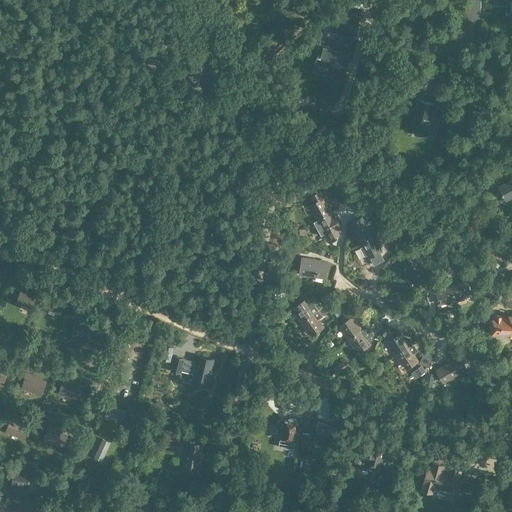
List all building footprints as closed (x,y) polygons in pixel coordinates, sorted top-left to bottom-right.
[(338,19),(335,29),(355,35),(358,25),(338,19)] [(335,68),(335,70),(345,73),(350,55),(324,48),(322,57),(319,56),(317,63),(335,68)] [(410,109),(405,127),(409,128),(408,129),(411,130),(411,131),(413,131),(422,133),(422,135),(427,136),(430,124),(428,124),(431,114),(439,116),(442,105),(440,105),(442,99),(445,100),(449,87),(436,83),(432,96),(434,97),(433,103),(417,98),(414,110),(410,109)] [(456,99),(469,102),(471,93),(459,89),(456,99)] [(304,180),(310,191),(317,187),(312,176),(304,180)] [(511,197),(511,179),(499,186),(507,200),(511,197)] [(314,212),(318,220),(331,213),(326,203),(328,202),(322,191),(310,197),(314,203),(312,205),(315,211),(314,212)] [(365,193),(359,201),(369,209),(375,200),(365,193)] [(395,210),(392,210),(389,212),(389,215),(391,217),(395,218),(397,215),(397,212),(395,210)] [(370,212),(350,222),(353,228),(350,230),(354,238),(356,237),(360,245),(374,237),(380,234),(381,233),(370,212)] [(337,228),(339,227),(331,213),(318,220),(325,232),(323,233),(328,242),(340,235),(337,228)] [(360,245),(358,245),(365,260),(381,251),(377,243),(385,239),(384,238),(394,233),(391,228),(381,233),(380,234),(374,237),(360,245)] [(409,276),(410,275),(414,282),(425,276),(411,247),(399,253),(403,260),(401,261),(409,276)] [(432,261),(441,271),(451,262),(443,252),(432,261)] [(302,258),(300,274),(326,278),(328,262),(302,258)] [(467,279),(451,284),(456,301),(464,299),(464,297),(471,295),(467,279)] [(427,280),(418,285),(422,291),(430,287),(427,280)] [(368,285),(361,281),(358,287),(365,291),(368,285)] [(448,303),(456,301),(451,284),(435,289),(440,304),(448,302),(448,303)] [(21,291),(16,304),(16,305),(16,304),(30,310),(29,310),(30,311),(35,297),(35,298),(21,292),(22,292),(21,291)] [(58,316),(57,316),(58,317),(64,303),(63,303),(63,304),(49,298),(50,298),(49,297),(44,311),(45,310),(58,316)] [(294,308),(298,315),(297,316),(302,323),(319,311),(318,310),(323,307),(319,302),(315,305),(313,303),(309,302),(307,304),(304,301),(294,308)] [(330,311),(334,318),(339,315),(335,308),(330,311)] [(323,327),(318,320),(323,316),(319,311),(302,323),(307,329),(308,328),(313,335),(323,327)] [(511,315),(494,316),(494,320),(491,320),(491,332),(492,332),(493,335),(497,335),(498,332),(511,332),(511,315)] [(344,332),(349,339),(361,331),(352,318),(341,325),(346,332),(344,332)] [(88,333),(89,333),(89,331),(91,325),(76,320),(72,332),(87,337),(88,333)] [(379,331),(385,337),(393,329),(387,323),(379,331)] [(354,346),(355,345),(359,352),(370,345),(361,331),(349,339),(354,346)] [(392,349),(396,355),(409,347),(401,334),(386,343),(391,350),(392,349)] [(401,363),(403,362),(407,368),(418,361),(409,347),(396,355),(401,363)] [(171,362),(172,355),(162,352),(160,359),(171,362)] [(465,371),(465,370),(471,366),(465,355),(451,362),(458,375),(465,371)] [(207,387),(214,360),(199,356),(197,363),(184,359),(174,356),(171,370),(181,373),(181,371),(194,374),(192,383),(207,387)] [(437,371),(443,382),(450,378),(451,380),(458,375),(451,362),(437,371)] [(343,370),(339,365),(334,368),(337,373),(343,370)] [(423,366),(414,371),(418,377),(426,372),(423,366)] [(37,376),(27,372),(22,387),(42,394),(46,381),(37,378),(37,376)] [(434,374),(427,373),(425,384),(432,385),(434,374)] [(59,392),(70,396),(79,399),(83,387),(74,383),(75,381),(64,378),(59,392)] [(126,412),(107,405),(104,413),(123,420),(126,412)] [(11,417),(5,432),(24,439),(29,425),(11,417)] [(296,419),(289,418),(289,421),(281,419),(278,422),(278,425),(280,427),(281,428),(280,437),(281,438),(281,440),(280,439),(278,446),(294,449),(296,440),(300,441),(299,450),(308,452),(310,436),(297,434),(298,427),(295,426),(296,419)] [(43,439),(63,447),(67,434),(58,431),(59,429),(49,425),(43,439)] [(407,435),(404,442),(411,445),(414,438),(407,435)] [(103,439),(95,457),(102,461),(111,442),(103,439)] [(195,442),(186,441),(182,469),(185,469),(184,471),(193,472),(193,470),(200,471),(202,460),(200,460),(202,445),(195,444),(195,442)] [(372,447),(363,445),(359,456),(356,455),(352,466),(365,471),(366,467),(374,470),(368,486),(379,489),(387,469),(380,467),(386,450),(373,445),(372,447)] [(444,466),(434,463),(431,471),(428,470),(424,483),(423,482),(420,491),(433,495),(435,488),(458,494),(462,480),(460,479),(462,471),(449,467),(448,469),(444,467),(444,466)] [(324,478),(325,468),(316,467),(315,477),(324,478)] [(30,473),(14,471),(13,484),(14,484),(14,490),(27,491),(28,485),(29,485),(29,481),(30,482),(30,479),(29,479),(30,473)] [(297,499),(304,503),(308,494),(300,491),(297,499)] [(140,507),(142,494),(131,492),(128,505),(140,507)]
